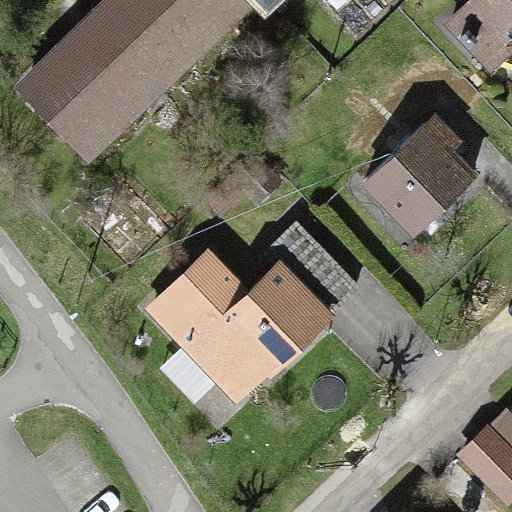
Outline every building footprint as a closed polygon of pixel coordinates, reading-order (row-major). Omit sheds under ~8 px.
[(91,166),(253,12),(242,0),(99,0),(94,5),(12,83),(91,166)] [(242,0),(253,12),(265,0),(242,0)] [(511,0),(461,0),(444,18),(478,49),(511,13),(511,0)] [(511,38),(503,48),(511,56),(511,38)] [(421,124),(363,181),(414,233),(472,176),(421,124)] [(270,269),(213,319),(262,375),(320,325),(270,269)] [(511,464),(484,435),(453,465),(498,511),(500,511),(511,500),(511,464)]
